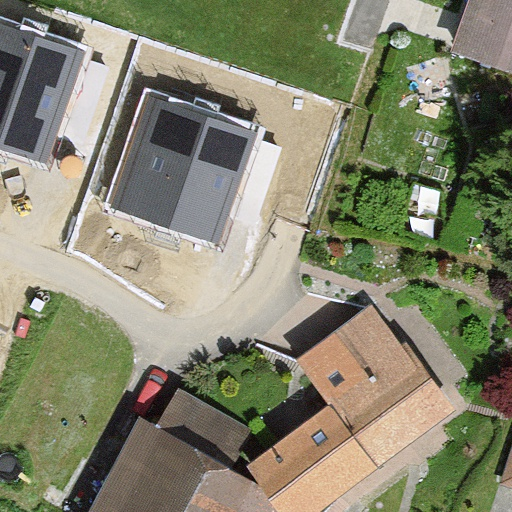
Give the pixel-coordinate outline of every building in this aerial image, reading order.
[(511,0),(453,0),(441,40),(511,62),(511,0)] [(86,51),(0,21),(0,148),(47,164),(86,51)] [(260,134),(147,95),(108,208),(221,247),(260,134)] [(342,380),(239,452),(281,511),(443,399),(367,290),(308,331),(342,380)] [(239,452),(128,412),(77,511),(280,511),(281,511),(239,452)] [(511,420),(509,420),(493,478),(511,483),(511,420)]
